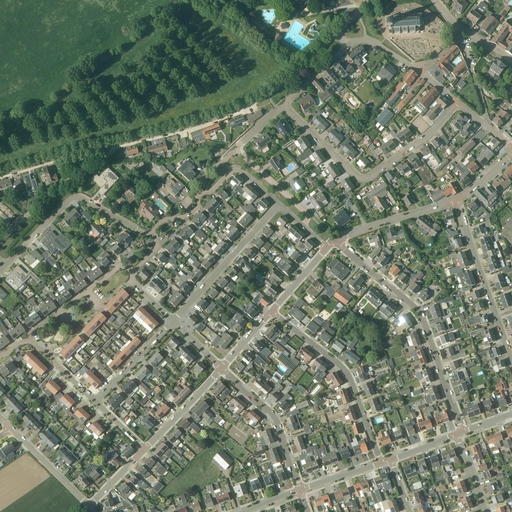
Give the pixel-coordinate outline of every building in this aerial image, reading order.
[(461,14),(464,10),(468,4),(464,2),(465,0),(464,0),(456,0),(451,7),(452,6),(458,11),(457,12),(461,14)] [(475,25),(485,11),(490,3),(484,0),(482,3),(475,13),(472,11),(467,18),(475,25)] [(502,17),(503,18),(510,9),(508,7),(500,15),(502,17)] [(408,34),(408,33),(415,33),(415,34),(416,34),(416,33),(420,33),(419,30),(420,30),(420,29),(421,28),(422,28),(423,27),(423,26),(423,25),(423,24),(423,23),(423,22),(422,22),(422,21),(421,21),(420,21),(422,21),(422,19),(423,19),(423,17),(422,17),(421,15),(417,15),(417,14),(404,15),(404,17),(399,17),(399,16),(398,16),(398,17),(391,17),(391,16),(391,19),(390,19),(389,19),(388,19),(387,19),(387,20),(387,21),(387,22),(387,23),(386,23),(386,24),(386,28),(386,29),(390,29),(390,30),(391,30),(392,30),(392,35),(393,35),(393,34),(400,34),(400,33),(407,33),(407,34),(408,34)] [(489,35),(498,22),(490,16),(481,29),(489,35)] [(511,23),(508,20),(492,42),(505,51),(508,46),(505,44),(502,42),(509,32),(511,34),(511,23)] [(255,32),(257,29),(249,24),(247,27),(255,32)] [(277,34),(274,39),(265,34),(263,38),(286,52),(287,50),(280,45),(281,44),(278,43),(282,37),(277,34)] [(457,55),(460,51),(454,45),(434,64),(444,75),(446,77),(451,73),(452,71),(446,65),(457,55)] [(361,47),(349,57),(358,68),(360,66),(362,65),(363,63),(360,59),(366,53),(361,47)] [(499,77),(506,68),(493,59),(490,63),(493,66),(487,73),(493,77),(495,75),(499,77)] [(468,70),(468,69),(467,66),(464,60),(452,71),(451,73),(454,76),(455,77),(462,71),(465,73),(468,70)] [(349,65),(346,68),(342,63),(336,68),(345,79),(354,71),(349,65)] [(387,84),(393,77),(396,73),(390,68),(391,67),(387,64),(377,76),(387,84)] [(445,81),(442,77),(444,75),(434,64),(427,71),(436,81),(441,85),(445,81)] [(343,85),(332,74),(328,70),(324,74),(331,82),(324,88),(330,95),(343,85)] [(407,73),(383,103),(390,108),(399,96),(398,96),(404,88),(405,90),(408,86),(409,87),(418,76),(410,70),(407,74),(407,73)] [(453,87),(458,81),(454,78),(450,85),(453,87)] [(330,95),(324,88),(317,80),(312,84),(320,93),(317,95),(322,102),(330,95)] [(426,109),(439,94),(439,93),(433,88),(416,106),(423,111),(425,108),(426,109)] [(300,106),(305,113),(316,105),(309,95),(305,98),(306,99),(299,104),(301,106),(300,106)] [(443,110),(449,103),(442,97),(436,103),(437,104),(425,116),(430,121),(442,109),(443,110)] [(386,109),(375,121),(378,123),(377,123),(375,126),(376,127),(377,128),(378,128),(379,126),(380,125),(382,127),(394,115),(386,109)] [(498,129),(510,117),(501,110),(496,115),(497,116),(495,118),(496,119),(492,122),(498,129)] [(259,111),(252,116),(250,114),(246,117),(248,121),(251,124),(252,126),(255,123),(254,121),(263,115),(259,111)] [(317,128),(326,119),(321,115),(322,114),(319,111),(312,119),(314,121),(313,122),(316,125),(315,126),(317,128)] [(451,124),(459,131),(465,123),(468,120),(467,120),(468,120),(465,123),(463,121),(465,118),(463,116),(461,118),(458,115),(451,124)] [(245,122),(245,121),(243,116),(229,122),(231,128),(232,127),(245,122)] [(333,126),(334,125),(330,122),(329,123),(326,119),(317,128),(319,129),(320,129),(323,132),(325,130),(327,132),(333,126)] [(282,137),(292,131),(284,120),(283,120),(281,121),(281,122),(276,125),(281,132),(280,133),(282,137)] [(220,131),(220,129),(218,124),(201,130),(203,136),(205,140),(210,139),(209,135),(220,131)] [(472,134),(477,128),(473,124),(471,126),(468,124),(463,130),(460,133),(463,135),(466,132),(469,135),(470,133),(472,134)] [(340,133),(333,126),(327,132),(329,134),(327,136),(331,139),(330,140),(332,142),(338,135),(340,133)] [(413,132),(410,127),(409,126),(406,129),(405,128),(400,131),(407,140),(409,139),(408,138),(412,135),(411,133),(413,132)] [(511,142),(511,130),(509,128),(503,134),(511,142)] [(200,142),(205,140),(203,136),(201,130),(190,134),(193,141),(198,139),(200,142)] [(407,140),(400,131),(395,135),(393,132),(392,131),(390,132),(391,134),(390,134),(397,143),(399,141),(400,143),(404,140),(405,141),(407,140)] [(272,142),(269,138),(266,134),(261,137),(262,138),(255,143),(261,151),(268,146),(267,145),(272,142)] [(341,146),(348,140),(350,137),(347,134),(344,137),(342,139),(338,135),(332,142),(333,143),(334,143),(338,146),(339,144),(341,146)] [(394,145),(397,143),(390,134),(385,138),(388,142),(385,144),(390,152),(392,150),(392,149),(395,147),(394,145)] [(446,146),(449,143),(444,135),(440,138),(446,145),(445,145),(446,146)] [(304,137),(297,142),(300,147),(307,142),(304,137)] [(182,149),(189,146),(188,140),(185,141),(184,138),(180,139),(181,142),(180,143),(182,149)] [(494,155),(502,146),(494,138),(490,142),(493,145),(491,148),(489,146),(487,148),(494,155)] [(346,156),(352,149),(355,146),(348,139),(348,140),(341,146),(343,148),(342,150),(345,153),(344,154),(346,156)] [(440,142),(439,142),(437,139),(431,143),(434,147),(435,149),(439,146),(441,148),(445,145),(446,145),(442,140),(440,142)] [(472,148),(475,145),(471,140),(458,152),(463,157),(472,148)] [(303,152),(309,148),(311,147),(307,142),(300,147),(298,148),(297,149),(298,152),(300,156),(298,157),(300,159),(305,155),(303,152)] [(167,152),(167,149),(165,144),(148,148),(150,156),(151,156),(151,158),(157,157),(156,154),(163,153),(167,152)] [(388,153),(390,152),(385,144),(381,147),(381,146),(380,147),(374,151),(378,157),(383,153),(384,155),(388,152),(388,153)] [(487,148),(484,146),(479,152),(481,154),(476,160),(483,167),(494,155),(487,148)] [(139,154),(138,152),(137,147),(122,151),(124,159),(128,158),(128,156),(129,156),(129,158),(136,156),(135,154),(139,154)] [(436,156),(430,147),(427,149),(426,147),(420,151),(426,160),(432,156),(431,155),(432,155),(433,158),(438,164),(441,162),(436,156)] [(355,159),(358,156),(361,153),(358,149),(355,152),(352,149),(346,156),(348,157),(349,156),(352,160),(353,158),(355,159)] [(315,161),(322,156),(318,151),(313,154),(312,154),(313,155),(309,157),(312,162),(315,161)] [(425,164),(420,158),(418,160),(414,155),(408,160),(413,167),(416,165),(418,169),(425,164)] [(276,173),(283,168),(279,162),(281,160),(278,156),(268,162),(271,166),(276,173)] [(318,166),(321,164),(325,161),(322,156),(315,161),(318,166)] [(478,168),(475,165),(472,162),(474,160),(471,157),(467,161),(468,162),(465,166),(470,172),(472,174),(478,168)] [(373,162),(370,158),(369,158),(366,161),(363,158),(357,164),(363,170),(367,166),(368,167),(373,162)] [(446,159),(433,170),(436,173),(449,163),(446,159)] [(196,175),(192,171),(195,169),(188,162),(179,172),(189,182),(196,175)] [(410,171),(409,168),(406,164),(402,167),(401,164),(396,168),(401,176),(403,176),(404,175),(410,171)] [(329,175),(336,170),(333,165),(326,170),(329,175)] [(455,167),(454,167),(462,175),(459,179),(461,181),(459,182),(465,188),(471,182),(466,177),(468,175),(462,169),(457,165),(456,165),(455,167)] [(503,174),(505,175),(510,180),(511,178),(510,177),(511,175),(511,165),(511,166),(503,174)] [(53,176),(52,172),(50,167),(43,169),(46,177),(49,184),(54,182),(55,182),(58,181),(56,175),(53,176)] [(136,171),(140,175),(140,176),(144,171),(140,167),(136,171)] [(301,168),(295,172),(298,176),(305,171),(301,168)] [(107,177),(111,172),(107,169),(99,177),(98,177),(99,178),(97,180),(95,182),(102,188),(101,188),(103,190),(101,192),(101,191),(100,193),(103,196),(114,184),(107,177)] [(333,180),(336,178),(340,175),(336,170),(329,175),(333,180)] [(400,178),(397,173),(394,175),(391,171),(385,176),(390,182),(393,179),(395,182),(400,178)] [(29,175),(23,177),(26,185),(29,184),(32,192),(38,190),(35,179),(31,180),(29,175)] [(511,183),(510,181),(510,180),(505,175),(501,179),(499,177),(496,180),(497,181),(495,183),(494,182),(495,183),(492,186),(500,194),(511,183)] [(239,186),(240,185),(243,181),(237,176),(232,181),(236,184),(232,189),(236,193),(237,192),(241,188),(239,186)] [(298,192),(306,187),(301,179),(297,181),(295,178),(289,182),(293,187),(294,187),(298,192)] [(179,193),(172,186),(175,184),(170,179),(164,186),(162,184),(162,185),(159,182),(155,186),(158,189),(156,191),(159,193),(161,191),(167,197),(170,193),(174,197),(179,193)] [(344,189),(351,184),(347,179),(340,184),(344,189)] [(13,189),(12,185),(10,180),(0,183),(0,190),(7,188),(8,190),(13,189)] [(178,181),(179,181),(175,185),(176,184),(181,190),(184,187),(184,186),(178,181)] [(381,199),(387,195),(391,192),(385,182),(366,195),(365,196),(366,198),(363,200),(367,206),(371,203),(375,210),(378,209),(380,213),(388,209),(381,199)] [(458,193),(456,188),(453,183),(447,186),(447,187),(442,190),(445,196),(446,197),(452,193),(453,196),(458,193)] [(346,202),(347,201),(346,199),(348,197),(346,195),(354,189),(351,184),(344,189),(345,191),(343,193),(344,195),(341,197),(341,198),(344,203),(346,202)] [(248,196),(253,190),(247,185),(243,189),(241,188),(237,192),(241,196),(244,192),(248,196)] [(107,193),(109,196),(115,190),(113,187),(107,193)] [(498,198),(492,191),(488,187),(485,190),(490,196),(487,198),(479,189),(474,194),(488,208),(490,210),(497,203),(495,201),(498,198)] [(128,206),(137,198),(129,190),(127,192),(123,188),(118,194),(121,197),(117,201),(120,203),(123,200),(122,198),(125,194),(130,198),(125,203),(128,206)] [(228,197),(225,194),(222,190),(222,191),(218,195),(217,195),(224,201),(228,197)] [(249,202),(251,204),(259,195),(253,190),(248,196),(251,199),(249,202)] [(433,203),(445,196),(442,190),(440,191),(436,194),(435,192),(432,193),(432,192),(430,193),(429,192),(427,193),(430,198),(430,197),(433,203)] [(413,204),(412,200),(414,199),(410,192),(405,195),(407,197),(403,200),(407,207),(413,204)] [(15,195),(21,203),(24,201),(18,193),(15,195)] [(310,200),(317,212),(324,207),(324,206),(328,203),(326,200),(321,193),(317,196),(317,195),(310,200)] [(389,199),(393,205),(398,202),(394,196),(389,199)] [(354,204),(351,198),(347,201),(346,202),(349,207),(354,204)] [(222,208),(225,211),(227,209),(223,205),(221,203),(219,205),(217,203),(213,199),(211,201),(212,201),(209,204),(215,210),(218,213),(222,208)] [(259,209),(261,207),(264,210),(269,205),(263,199),(256,207),(259,209)] [(159,213),(155,210),(145,200),(140,206),(143,209),(140,213),(145,218),(146,216),(151,221),(159,213)] [(227,209),(231,212),(233,210),(225,203),(223,205),(227,209)] [(480,205),(478,208),(473,203),(467,208),(472,213),(471,214),(474,217),(475,216),(477,217),(484,210),(480,205)] [(205,213),(214,222),(216,220),(212,216),(213,215),(212,214),(215,210),(209,204),(206,207),(204,209),(206,211),(205,213)] [(248,212),(248,211),(245,209),(240,204),(238,206),(247,213),(248,212)] [(69,228),(80,216),(73,209),(74,210),(68,216),(67,216),(63,221),(65,223),(69,228)] [(342,226),(345,224),(350,220),(343,210),(338,213),(338,214),(332,218),(337,224),(336,224),(337,225),(339,229),(342,227),(342,226)] [(454,219),(452,212),(444,214),(447,222),(450,221),(452,224),(455,223),(454,219)] [(205,213),(202,215),(200,213),(198,215),(199,215),(196,218),(202,224),(205,221),(206,222),(208,221),(212,225),(214,223),(215,224),(216,224),(214,222),(205,213)] [(248,224),(253,219),(246,213),(242,218),(248,224)] [(283,227),(286,224),(288,222),(282,216),(278,222),(281,225),(278,228),(280,230),(278,233),(280,235),(285,229),(283,227)] [(432,227),(424,220),(420,217),(416,223),(434,238),(441,229),(434,224),(432,227)] [(198,229),(202,224),(196,218),(193,221),(193,220),(191,222),(198,229)] [(244,229),(248,224),(242,218),(238,223),(244,229)] [(511,246),(507,248),(511,263),(511,218),(503,228),(504,229),(499,235),(501,236),(501,235),(511,244),(511,245),(511,246)] [(237,226),(236,225),(231,221),(229,224),(232,226),(227,230),(230,232),(236,238),(240,233),(235,229),(237,226)] [(489,221),(481,224),(483,229),(491,226),(489,221)] [(97,226),(95,224),(94,223),(88,229),(97,238),(99,236),(101,238),(106,233),(104,231),(103,230),(98,225),(97,226)] [(189,237),(193,233),(191,231),(191,230),(187,226),(185,228),(185,229),(183,231),(189,237)] [(293,237),(298,231),(293,226),(288,231),(285,229),(280,235),(283,237),(285,235),(287,236),(290,233),(293,237)] [(478,236),(485,234),(482,226),(475,229),(478,236)] [(273,233),(272,231),(268,228),(263,234),(268,239),(271,236),(276,240),(278,238),(280,235),(278,233),(275,230),(273,233)] [(404,237),(404,236),(403,231),(395,234),(395,233),(394,233),(392,229),(389,230),(386,231),(387,231),(386,231),(389,242),(404,237)] [(197,232),(205,240),(207,237),(199,230),(197,232)] [(57,237),(55,235),(52,231),(46,237),(60,251),(61,252),(67,247),(71,244),(67,240),(63,243),(60,240),(61,239),(58,236),(57,237)] [(181,244),(188,250),(190,248),(184,242),(189,237),(183,231),(180,234),(178,236),(183,241),(181,244)] [(300,241),(301,240),(304,236),(298,231),(293,237),(297,240),(294,242),(297,244),(295,247),(297,249),(302,243),(300,241)] [(127,234),(126,234),(124,232),(116,240),(117,241),(116,243),(117,244),(119,243),(121,245),(125,242),(127,244),(129,244),(130,243),(131,243),(132,242),(132,240),(132,239),(127,234)] [(195,235),(202,242),(205,240),(197,232),(194,234),(195,235)] [(231,243),(236,238),(230,232),(228,235),(225,237),(231,243)] [(282,239),(283,237),(280,235),(278,238),(280,240),(286,245),(287,243),(282,239)] [(382,249),(379,240),(377,235),(372,237),(371,236),(368,238),(368,240),(370,244),(375,243),(376,248),(368,257),(372,260),(375,256),(377,257),(381,252),(380,251),(382,249)] [(59,251),(60,251),(46,237),(40,243),(44,246),(46,245),(48,248),(47,249),(54,257),(60,251),(59,251)] [(455,250),(462,247),(461,242),(462,242),(461,238),(459,239),(460,240),(456,241),(455,237),(448,239),(449,242),(450,245),(451,247),(454,246),(455,250)] [(482,248),(493,244),(491,237),(479,241),(482,248)] [(264,244),(262,242),(258,239),(253,245),(259,250),(262,247),(266,251),(268,248),(269,249),(271,246),(266,242),(264,244)] [(186,252),(186,251),(188,250),(181,244),(180,246),(174,240),(172,242),(170,245),(176,251),(179,248),(181,250),(182,249),(186,252)] [(310,251),(315,246),(309,240),(304,245),(302,243),(297,249),(302,253),(306,248),(310,251)] [(228,247),(224,243),(224,244),(222,242),(218,246),(223,252),(228,247)] [(498,248),(495,250),(493,244),(482,248),(484,254),(486,253),(487,256),(496,253),(500,252),(498,248)] [(121,251),(118,247),(116,245),(113,248),(111,246),(105,251),(111,257),(114,254),(116,256),(119,254),(121,252),(121,251)] [(174,253),(176,251),(170,245),(167,248),(167,247),(165,249),(172,257),(170,259),(175,263),(177,261),(174,258),(176,255),(174,253)] [(223,252),(218,246),(213,251),(219,256),(223,252)] [(390,252),(389,251),(386,248),(381,254),(383,256),(377,262),(380,265),(382,267),(382,266),(383,267),(391,258),(388,255),(390,252)] [(255,255),(252,253),(249,249),(244,254),(249,259),(247,261),(250,263),(251,261),(255,255)] [(44,259),(43,259),(41,256),(35,250),(30,255),(29,254),(25,259),(34,268),(40,263),(44,259)] [(108,261),(111,257),(105,251),(100,257),(102,259),(99,262),(105,268),(108,265),(110,263),(109,263),(110,263),(108,261)] [(303,259),(298,254),(295,251),(290,257),(298,264),(303,259)] [(164,266),(166,263),(165,262),(167,260),(161,253),(160,254),(161,254),(157,258),(156,258),(159,261),(157,263),(160,266),(162,264),(164,266)] [(270,263),(273,260),(266,253),(263,256),(270,263)] [(455,253),(450,255),(451,259),(452,261),(453,261),(454,264),(458,263),(466,260),(464,253),(456,255),(455,253)] [(498,259),(496,253),(487,256),(489,259),(486,260),(488,266),(500,262),(503,261),(502,257),(498,259)] [(215,261),(210,255),(205,260),(211,265),(215,261)] [(200,264),(196,261),(197,260),(192,256),(190,258),(189,259),(194,263),(198,267),(200,264)] [(55,264),(49,258),(46,261),(52,267),(55,264)] [(245,263),(244,262),(240,258),(235,264),(241,269),(244,266),(250,271),(254,267),(247,261),(245,263)] [(337,264),(339,262),(335,258),(327,268),(331,271),(333,269),(340,274),(336,278),(340,281),(349,271),(345,267),(343,269),(337,264)] [(178,267),(175,263),(170,259),(168,261),(169,262),(173,266),(175,268),(176,269),(178,267)] [(207,270),(211,265),(205,260),(201,265),(207,270)] [(291,268),(294,265),(288,260),(282,266),(278,263),(276,265),(279,267),(278,268),(288,276),(290,273),(291,273),(293,272),(292,270),(293,269),(291,268)] [(462,269),(469,267),(466,260),(458,263),(460,267),(446,272),(448,277),(452,276),(452,275),(454,275),(457,274),(463,272),(462,269)] [(394,277),(400,271),(397,268),(400,264),(397,261),(390,269),(392,270),(390,273),(394,277)] [(502,268),(500,262),(488,266),(491,272),(498,270),(499,273),(503,272),(509,269),(508,266),(502,268)] [(149,270),(151,272),(155,268),(151,264),(144,271),(139,276),(145,281),(149,277),(150,276),(146,273),(149,270)] [(24,283),(30,278),(26,274),(18,266),(12,272),(15,275),(18,272),(21,275),(19,278),(24,283)] [(103,274),(100,270),(98,268),(92,272),(98,279),(101,277),(100,276),(103,274)] [(236,272),(235,272),(232,268),(226,274),(232,279),(235,276),(238,278),(238,277),(239,279),(236,283),(235,282),(233,284),(236,286),(245,277),(238,270),(236,272)] [(98,279),(92,272),(91,270),(85,274),(83,271),(81,269),(79,270),(86,280),(88,278),(91,282),(94,281),(94,282),(98,279)] [(203,274),(199,271),(197,269),(193,274),(198,279),(203,274)] [(284,279),(280,276),(272,269),(268,274),(279,284),(284,279)] [(26,274),(30,278),(31,276),(38,284),(41,281),(30,270),(26,274)] [(84,281),(86,280),(79,270),(77,272),(78,274),(75,277),(79,282),(77,284),(81,290),(82,291),(85,288),(84,288),(87,286),(84,281)] [(180,279),(184,283),(188,287),(190,285),(186,281),(181,277),(175,270),(173,272),(180,279)] [(19,278),(15,275),(12,272),(7,277),(10,281),(12,279),(14,282),(13,284),(18,289),(24,283),(19,278)] [(190,272),(186,277),(188,278),(194,284),(198,279),(193,274),(190,272)] [(414,294),(422,286),(417,282),(418,280),(419,281),(423,276),(419,272),(416,276),(411,281),(409,284),(412,287),(409,290),(414,294)] [(473,279),(470,272),(464,274),(463,272),(457,274),(454,275),(455,276),(456,279),(459,278),(461,283),(473,279)] [(403,284),(408,278),(403,274),(398,280),(403,284)] [(495,285),(505,281),(503,275),(501,276),(493,279),(495,285)] [(359,286),(364,281),(358,276),(354,282),(352,280),(348,284),(356,291),(360,287),(359,286)] [(274,296),(278,292),(275,289),(278,286),(275,283),(276,283),(272,279),(272,280),(269,277),(268,279),(267,279),(264,283),(268,286),(263,292),(262,293),(266,295),(266,294),(269,297),(271,294),(274,296)] [(228,283),(226,282),(223,278),(217,284),(223,289),(225,286),(231,291),(234,288),(236,286),(230,281),(228,283)] [(154,290),(162,281),(159,279),(157,282),(155,279),(149,285),(154,290)] [(468,288),(475,285),(473,279),(461,283),(462,288),(462,289),(462,290),(462,291),(463,293),(464,292),(469,291),(468,288)] [(76,294),(78,292),(81,290),(77,284),(74,286),(70,280),(65,284),(69,289),(71,288),(76,294)] [(154,290),(159,294),(164,288),(162,286),(164,284),(162,281),(154,290)] [(335,292),(331,288),(325,283),(322,286),(316,281),(315,281),(311,286),(312,287),(306,293),(310,297),(308,299),(312,301),(313,300),(313,301),(323,289),(327,292),(325,295),(330,299),(335,292)] [(506,285),(509,284),(507,281),(506,281),(505,281),(495,285),(497,291),(507,287),(506,285)] [(335,292),(336,291),(338,289),(340,287),(335,282),(331,288),(335,292)] [(188,287),(184,283),(180,288),(186,293),(190,288),(188,287)] [(61,295),(66,301),(69,299),(72,297),(67,291),(69,289),(65,284),(63,286),(57,290),(58,291),(61,295)] [(180,291),(173,285),(172,285),(171,287),(176,291),(172,296),(180,303),(184,298),(178,293),(180,291)] [(218,293),(217,292),(213,289),(208,295),(213,300),(214,301),(217,298),(216,297),(217,296),(220,299),(222,297),(224,299),(226,297),(221,291),(218,293)] [(383,297),(376,292),(372,289),(365,297),(371,302),(370,303),(375,307),(374,308),(376,310),(384,300),(382,298),(383,297)] [(425,301),(426,300),(428,297),(426,295),(429,292),(426,289),(418,298),(423,302),(425,300),(425,301)] [(125,300),(126,299),(129,296),(123,290),(118,294),(125,300)] [(25,300),(17,291),(15,293),(23,302),(25,300)] [(350,300),(338,291),(337,292),(333,297),(346,305),(350,300)] [(477,291),(473,293),(471,294),(469,291),(464,292),(465,294),(465,295),(466,296),(465,296),(466,298),(467,299),(469,303),(480,298),(477,291)] [(265,307),(270,302),(264,297),(259,293),(252,301),(258,306),(260,303),(265,307)] [(511,299),(511,296),(511,293),(508,295),(508,294),(500,297),(502,303),(511,299)] [(120,305),(125,300),(118,294),(114,299),(120,305)] [(66,301),(61,295),(56,299),(60,305),(66,301)] [(175,308),(180,303),(172,296),(167,301),(175,308)] [(434,306),(430,308),(432,314),(443,310),(441,305),(454,301),(452,297),(435,303),(436,306),(434,306)] [(305,303),(300,299),(299,298),(293,306),(294,307),(293,308),(292,309),(287,314),(291,317),(292,316),(299,322),(305,316),(298,310),(305,303)] [(116,310),(120,305),(114,299),(109,303),(116,310)] [(511,306),(511,299),(502,303),(504,309),(511,307),(511,306)] [(208,305),(207,303),(203,300),(198,306),(203,311),(206,308),(208,311),(212,307),(214,308),(216,306),(211,301),(208,305)] [(57,308),(54,304),(52,302),(46,306),(51,313),(56,309),(57,308)] [(390,304),(389,305),(386,302),(382,307),(391,315),(396,309),(390,304)] [(38,307),(37,307),(42,313),(45,317),(47,315),(51,313),(46,306),(43,303),(38,307)] [(111,314),(116,310),(109,303),(105,308),(111,314)] [(257,313),(255,312),(258,309),(250,303),(243,311),(252,319),(253,318),(255,316),(254,316),(257,313)] [(477,312),(484,309),(481,303),(471,307),(472,310),(476,308),(477,312)] [(139,318),(146,312),(141,308),(135,314),(139,318)] [(434,320),(445,317),(443,310),(432,314),(434,320)] [(144,322),(150,316),(146,312),(139,318),(144,322)] [(38,316),(36,313),(30,318),(35,324),(38,322),(41,320),(38,316)] [(107,319),(104,316),(100,313),(96,318),(102,324),(107,319)] [(194,318),(197,315),(195,313),(192,316),(187,321),(192,326),(197,321),(194,318)] [(246,322),(247,320),(238,313),(232,320),(242,328),(246,323),(246,322)] [(402,325),(408,321),(404,315),(398,319),(399,320),(398,321),(395,319),(390,325),(393,328),(401,322),(402,325)] [(148,326),(154,320),(150,316),(144,322),(148,326)] [(486,316),(480,319),(479,316),(465,321),(466,326),(468,325),(469,326),(470,326),(471,327),(473,326),(473,325),(481,322),(482,326),(489,323),(486,316)] [(29,329),(35,324),(30,318),(24,322),(26,325),(29,329)] [(98,329),(102,324),(96,318),(91,322),(98,329)] [(242,328),(232,320),(230,318),(226,323),(237,333),(242,328)] [(442,324),(441,324),(436,326),(439,333),(449,330),(447,322),(446,319),(442,321),(442,324)] [(148,326),(149,327),(153,331),(159,325),(154,320),(148,326)] [(322,329),(326,324),(323,321),(321,324),(318,323),(316,326),(311,322),(306,328),(310,331),(310,330),(315,333),(314,334),(319,329),(319,328),(319,327),(322,329)] [(405,328),(405,329),(407,330),(412,326),(408,321),(402,325),(395,330),(397,333),(398,336),(403,334),(402,331),(401,330),(405,328)] [(93,333),(98,329),(91,322),(87,327),(93,333)] [(326,324),(322,329),(326,331),(329,326),(330,324),(328,322),(327,324),(326,324)] [(25,332),(22,328),(20,325),(14,329),(19,336),(25,332)] [(278,329),(273,325),(268,330),(277,337),(281,332),(278,329)] [(93,333),(87,327),(82,331),(89,338),(89,337),(92,340),(96,336),(93,333)] [(493,336),(491,330),(484,332),(483,328),(469,333),(471,337),(481,334),(483,339),(493,336)] [(19,336),(14,329),(9,334),(14,340),(16,339),(19,336)] [(272,343),(277,337),(268,330),(264,335),(272,343)] [(232,339),(224,333),(224,332),(221,335),(223,336),(221,339),(228,345),(232,339)] [(327,344),(332,338),(323,332),(319,338),(320,337),(324,341),(323,341),(327,344)] [(411,341),(418,339),(416,332),(409,335),(411,341)] [(443,345),(450,343),(448,338),(453,337),(452,333),(440,338),(443,345)] [(221,339),(219,338),(217,341),(215,340),(218,337),(215,334),(208,342),(211,345),(213,342),(224,350),(228,345),(221,339)] [(286,344),(289,340),(285,335),(280,340),(286,344)] [(84,343),(81,340),(78,336),(73,341),(80,347),(84,343)] [(489,344),(495,342),(493,336),(483,339),(484,343),(485,347),(482,348),(483,350),(491,348),(489,344)] [(10,343),(5,337),(0,340),(0,342),(4,348),(10,343)] [(141,343),(137,339),(136,338),(131,343),(136,347),(141,343)] [(339,338),(336,342),(332,348),(335,350),(336,350),(340,353),(339,354),(340,354),(344,348),(344,347),(345,346),(346,344),(339,338)] [(383,347),(394,344),(392,338),(382,342),(383,347)] [(177,351),(175,349),(180,344),(174,339),(166,347),(172,351),(169,354),(172,357),(177,351)] [(414,348),(421,345),(418,339),(411,341),(414,348)] [(355,366),(360,360),(352,354),(355,350),(353,348),(357,342),(355,340),(352,344),(352,343),(348,348),(351,350),(350,352),(349,351),(344,357),(345,358),(345,357),(349,360),(349,361),(352,364),(353,363),(355,365),(355,366)] [(75,352),(80,347),(73,341),(69,345),(75,352)] [(264,347),(258,341),(254,346),(257,349),(256,350),(257,350),(256,350),(266,358),(271,353),(264,347)] [(132,352),(136,347),(131,343),(127,347),(132,352)] [(277,349),(278,349),(282,353),(285,350),(275,343),(273,346),(277,349)] [(71,356),(75,352),(69,345),(64,350),(71,356)] [(132,352),(127,347),(127,348),(125,346),(120,350),(127,357),(132,352)] [(453,353),(460,350),(458,346),(445,351),(447,358),(454,356),(453,353)] [(185,359),(190,354),(184,348),(179,353),(177,351),(172,357),(175,359),(177,357),(179,358),(181,356),(184,359),(185,359)] [(304,358),(308,352),(303,348),(299,353),(299,354),(296,357),(298,359),(301,355),(304,358)] [(488,352),(489,356),(491,359),(501,356),(498,349),(491,351),(490,351),(488,352)] [(66,361),(71,356),(64,350),(60,355),(66,361)] [(122,362),(127,357),(120,350),(122,352),(117,357),(122,362)] [(422,350),(418,352),(416,352),(416,350),(404,354),(402,355),(402,357),(405,356),(407,358),(408,359),(417,355),(419,359),(425,357),(422,350)] [(28,363),(34,357),(29,352),(23,359),(28,363)] [(309,362),(314,356),(308,352),(304,358),(307,360),(304,363),(306,365),(309,361),(309,362)] [(152,358),(160,366),(165,361),(157,353),(152,358)] [(244,358),(249,363),(248,364),(249,365),(250,365),(251,365),(252,364),(252,363),(253,362),(252,361),(258,366),(258,365),(261,367),(263,365),(266,368),(270,364),(258,353),(255,358),(251,355),(251,356),(248,353),(244,358)] [(282,353),(281,355),(280,355),(277,359),(285,367),(289,362),(291,360),(282,353)] [(185,364),(188,367),(195,359),(190,354),(185,359),(188,362),(185,364)] [(32,368),(38,361),(34,357),(28,363),(32,368)] [(118,367),(122,362),(117,357),(113,362),(118,367)] [(421,366),(427,364),(425,357),(419,359),(420,364),(413,366),(415,371),(422,369),(421,366)] [(148,363),(154,368),(156,366),(160,370),(163,368),(160,366),(152,358),(148,363)] [(318,369),(323,363),(317,359),(310,368),(313,370),(315,367),(318,369)] [(502,361),(496,363),(495,360),(489,362),(491,368),(497,366),(498,370),(505,368),(502,361)] [(37,372),(43,366),(38,361),(32,368),(37,372)] [(463,367),(463,369),(472,366),(471,363),(466,365),(466,363),(458,365),(457,361),(450,364),(452,371),(457,369),(463,367)] [(18,377),(19,379),(22,376),(24,374),(23,373),(20,371),(16,364),(14,366),(11,362),(5,367),(10,373),(12,376),(16,372),(17,373),(18,372),(20,375),(18,377)] [(113,372),(118,367),(113,362),(108,367),(113,372)] [(197,377),(205,368),(200,363),(194,368),(195,369),(192,371),(197,377)] [(244,363),(242,365),(239,363),(235,368),(240,373),(243,370),(246,373),(251,368),(244,363)] [(318,375),(321,377),(322,376),(328,367),(323,363),(318,369),(321,371),(318,375)] [(41,377),(44,374),(48,370),(43,366),(37,372),(41,377)] [(365,374),(365,373),(364,370),(368,369),(367,366),(356,370),(359,376),(365,374)] [(454,375),(456,382),(463,380),(462,376),(469,374),(468,370),(470,370),(470,371),(471,370),(471,369),(474,369),(473,366),(472,366),(463,369),(459,371),(460,373),(454,375)] [(10,373),(5,367),(0,370),(0,371),(4,378),(10,373)] [(145,377),(150,373),(144,367),(139,372),(145,377)] [(431,376),(429,369),(423,372),(422,369),(415,371),(418,380),(424,378),(431,376)] [(87,381),(93,375),(89,370),(83,377),(87,381)] [(144,381),(146,379),(145,377),(139,372),(135,376),(141,382),(143,380),(144,381)] [(361,382),(368,380),(372,378),(371,375),(370,376),(369,372),(365,373),(365,374),(359,376),(361,382)] [(331,379),(333,382),(339,379),(335,373),(325,379),(327,382),(331,379)] [(91,385),(97,379),(93,375),(87,381),(91,385)] [(258,375),(255,379),(252,383),(254,384),(260,390),(265,384),(259,379),(261,377),(258,375)] [(423,386),(434,382),(431,376),(424,378),(425,382),(422,383),(423,386)] [(102,383),(98,380),(97,379),(91,385),(96,389),(102,383)] [(333,390),(338,387),(342,384),(339,379),(333,382),(335,385),(331,388),(333,390)] [(50,391),(56,385),(51,380),(45,387),(50,391)] [(460,394),(468,391),(466,386),(470,385),(469,380),(464,382),(464,384),(457,386),(460,394)] [(134,393),(138,388),(137,387),(134,384),(131,381),(126,385),(134,393)] [(364,392),(372,389),(371,386),(374,384),(374,382),(362,386),(364,392)] [(226,397),(230,401),(232,398),(228,395),(230,392),(225,387),(220,383),(216,388),(226,397)] [(266,395),(268,393),(271,389),(265,384),(260,390),(266,395)] [(503,391),(501,385),(501,384),(494,386),(498,395),(496,396),(500,407),(506,405),(505,400),(501,391),(503,390),(503,391)] [(54,396),(58,392),(61,389),(56,385),(50,391),(47,395),(46,395),(49,398),(52,394),(54,396)] [(130,398),(134,393),(126,385),(121,390),(130,398)] [(275,403),(280,398),(277,396),(283,388),(279,385),(278,387),(275,390),(270,395),(272,397),(270,399),(275,403)] [(138,388),(145,395),(147,393),(144,390),(145,390),(140,386),(138,388)] [(158,395),(162,391),(157,386),(153,390),(158,395)] [(18,387),(16,390),(22,395),(24,392),(18,387)] [(172,391),(167,387),(164,390),(169,395),(172,391)] [(430,397),(438,394),(435,387),(424,391),(425,394),(429,393),(430,397)] [(191,391),(188,388),(187,388),(181,394),(176,388),(173,391),(182,401),(191,391)] [(226,397),(216,388),(211,393),(216,398),(217,397),(223,401),(225,398),(226,397)] [(401,396),(410,393),(408,388),(399,391),(401,396)] [(367,398),(378,394),(377,391),(373,393),(372,389),(364,392),(367,398)] [(339,396),(341,399),(348,397),(345,390),(334,394),(335,397),(339,396)] [(177,406),(182,401),(173,391),(173,392),(171,395),(175,400),(173,402),(177,406)] [(64,405),(71,399),(66,394),(59,402),(56,399),(54,402),(56,404),(57,403),(59,405),(54,410),(57,413),(64,405)] [(125,402),(121,398),(117,394),(113,399),(119,405),(121,407),(125,402)] [(284,412),(292,403),(289,400),(291,397),(287,394),(279,402),(282,405),(279,407),(284,412)] [(427,405),(440,400),(438,394),(430,397),(431,400),(425,402),(427,405)] [(13,395),(10,397),(8,395),(3,400),(5,402),(9,406),(6,410),(8,412),(19,401),(13,395)] [(236,407),(241,402),(236,397),(228,406),(231,408),(233,405),(236,407)] [(339,407),(345,405),(350,403),(348,397),(341,399),(337,400),(337,401),(336,401),(337,406),(339,406),(339,407)] [(381,397),(368,402),(370,408),(378,405),(383,403),(381,397)] [(494,404),(492,397),(486,400),(486,402),(483,403),(486,413),(489,412),(489,411),(493,410),(491,405),(494,404)] [(72,407),(75,403),(71,399),(64,405),(69,410),(72,407)] [(114,409),(119,405),(113,399),(108,404),(114,409)] [(18,415),(25,407),(19,401),(8,412),(10,414),(13,410),(18,415)] [(203,401),(197,407),(211,420),(213,421),(214,422),(214,421),(217,425),(222,419),(218,415),(215,419),(212,417),(213,416),(207,410),(209,407),(203,401)] [(307,401),(296,405),(298,410),(309,406),(307,401)] [(165,414),(169,409),(161,402),(159,404),(162,407),(160,409),(165,414)] [(241,411),(241,412),(246,406),(241,402),(236,407),(235,408),(238,411),(236,413),(238,415),(241,411)] [(471,407),(475,417),(478,415),(480,414),(478,409),(482,408),(479,402),(474,404),(475,406),(471,407)] [(475,417),(471,407),(470,403),(467,404),(467,406),(465,407),(469,418),(471,417),(472,418),(475,417)] [(373,414),(382,411),(383,413),(391,410),(390,407),(384,410),(383,407),(379,409),(378,405),(370,408),(373,414)] [(165,414),(160,409),(155,406),(153,409),(151,411),(149,409),(148,411),(146,409),(145,410),(153,417),(155,415),(160,419),(165,414)] [(208,420),(210,422),(211,420),(197,407),(192,412),(193,413),(190,416),(194,420),(193,420),(197,424),(200,420),(199,418),(201,416),(207,422),(208,420)] [(348,416),(354,413),(351,407),(341,410),(342,413),(346,411),(348,416)] [(81,408),(74,415),(79,419),(85,413),(81,408)] [(139,415),(133,410),(130,414),(135,419),(139,415)] [(289,426),(299,422),(296,414),(299,413),(298,410),(291,413),(293,417),(286,419),(289,426)] [(251,421),(256,415),(251,411),(248,414),(245,411),(241,416),(246,421),(249,419),(251,421)] [(443,424),(449,422),(445,411),(442,412),(443,415),(440,416),(443,424)] [(25,429),(38,416),(35,413),(31,418),(28,414),(22,420),(27,423),(23,427),(25,429)] [(83,423),(84,424),(90,417),(85,413),(79,419),(77,421),(82,426),(80,428),(81,428),(79,430),(81,431),(82,430),(85,427),(83,425),(83,423)] [(346,424),(356,420),(354,413),(348,416),(349,420),(346,421),(345,421),(346,424)] [(443,424),(440,416),(439,413),(433,415),(437,426),(443,424)] [(253,427),(257,423),(261,419),(256,415),(251,421),(254,423),(251,425),(253,427)] [(35,432),(38,428),(42,424),(39,421),(41,419),(38,416),(25,429),(27,431),(31,428),(35,432)] [(153,420),(149,417),(148,416),(146,418),(149,420),(146,424),(151,428),(155,424),(152,421),(153,420)] [(415,425),(413,419),(412,417),(410,418),(411,420),(409,420),(411,425),(406,427),(403,418),(401,419),(405,430),(406,429),(409,436),(415,434),(412,426),(415,425)] [(432,428),(428,417),(427,417),(425,418),(426,421),(424,422),(426,430),(432,428)] [(192,422),(190,424),(185,420),(180,426),(187,433),(191,429),(197,434),(200,430),(192,422)] [(426,430),(424,422),(421,423),(420,420),(417,421),(420,432),(426,430)] [(93,433),(100,426),(95,422),(89,428),(88,428),(87,429),(85,427),(82,430),(85,432),(86,431),(91,435),(91,434),(91,435),(93,433)] [(291,433),(301,429),(300,426),(297,427),(296,424),(299,423),(299,422),(289,426),(291,433)] [(355,436),(361,434),(358,424),(352,426),(355,436)] [(101,435),(101,434),(105,431),(100,426),(93,433),(98,438),(101,435)] [(254,431),(256,434),(258,432),(260,438),(263,437),(264,440),(271,437),(269,430),(262,433),(261,430),(259,427),(254,431)] [(399,427),(397,428),(398,431),(393,433),(396,441),(402,439),(401,435),(402,434),(399,427)] [(182,439),(185,437),(176,429),(172,434),(179,441),(180,441),(178,438),(179,436),(182,439)] [(42,446),(51,438),(45,431),(40,437),(44,441),(40,444),(42,446)] [(391,443),(388,436),(385,438),(383,432),(378,433),(380,440),(382,446),(391,443)] [(499,442),(503,440),(500,433),(493,436),(498,449),(501,447),(499,442)] [(179,441),(172,434),(167,439),(175,447),(180,443),(179,441)] [(296,446),(303,443),(302,440),(306,439),(305,435),(293,439),(296,446)] [(498,451),(498,449),(493,436),(486,439),(488,445),(493,444),(494,446),(493,446),(494,448),(491,449),(492,453),(498,451)] [(271,437),(264,440),(266,446),(273,443),(271,437)] [(52,449),(57,444),(51,438),(42,446),(44,448),(48,445),(52,449)] [(362,454),(359,446),(356,439),(352,440),(353,442),(353,443),(352,444),(351,444),(355,456),(362,454)] [(359,446),(362,454),(368,451),(365,443),(364,440),(360,441),(362,445),(359,446)] [(16,450),(11,443),(0,450),(0,454),(6,463),(13,458),(11,454),(13,454),(12,452),(16,450)] [(167,456),(171,451),(171,450),(163,443),(158,448),(167,456)] [(306,454),(315,450),(318,449),(317,446),(315,447),(315,446),(310,448),(309,445),(304,446),(303,443),(296,446),(298,452),(304,450),(306,453),(306,454)] [(487,450),(486,448),(484,443),(480,444),(478,445),(471,448),(474,455),(487,450)] [(64,445),(62,446),(61,445),(59,447),(60,448),(60,449),(61,450),(57,454),(61,458),(57,461),(60,464),(68,455),(65,452),(68,450),(64,445)] [(127,459),(134,451),(129,446),(126,448),(124,446),(121,450),(123,452),(121,453),(127,459)] [(331,465),(327,454),(325,447),(318,449),(315,450),(317,456),(318,458),(321,457),(320,454),(323,452),(325,458),(321,459),(324,467),(331,465)] [(351,457),(349,453),(347,447),(344,449),(343,450),(343,449),(342,448),(341,448),(340,448),(338,449),(338,450),(337,451),(338,454),(340,453),(343,460),(351,457)] [(154,454),(162,461),(164,459),(166,460),(168,458),(168,457),(167,456),(158,448),(154,454)] [(121,464),(116,459),(118,456),(111,449),(108,453),(109,454),(107,456),(107,459),(116,469),(121,464)] [(271,458),(278,456),(275,449),(269,451),(266,452),(264,453),(265,454),(267,460),(271,458)] [(233,462),(221,450),(213,459),(225,471),(233,462)] [(306,454),(305,454),(312,472),(319,469),(316,461),(315,462),(316,462),(312,463),(310,458),(314,456),(314,458),(317,456),(315,450),(306,454)] [(456,457),(453,450),(447,452),(449,460),(453,458),(455,463),(458,462),(458,461),(459,461),(458,458),(457,458),(456,457)] [(476,462),(483,460),(481,455),(483,454),(484,455),(488,454),(487,450),(474,455),(476,462)] [(74,463),(78,459),(71,452),(68,455),(60,464),(61,466),(65,462),(69,466),(73,462),(74,463)] [(441,462),(443,467),(447,466),(447,464),(451,463),(449,460),(447,452),(441,455),(443,462),(441,462)] [(338,462),(335,454),(331,455),(330,453),(327,454),(331,465),(338,462)] [(309,473),(312,472),(305,454),(299,456),(300,461),(304,460),(306,465),(302,466),(305,474),(306,474),(306,475),(309,474),(309,473)] [(278,456),(271,458),(273,462),(266,465),(268,470),(270,469),(273,468),(272,466),(280,463),(278,456)] [(440,466),(438,461),(436,456),(430,459),(432,465),(436,463),(437,467),(440,466)] [(167,471),(154,459),(152,460),(150,458),(144,463),(150,469),(154,465),(157,467),(154,470),(161,477),(166,472),(167,471)] [(428,471),(425,465),(424,461),(417,463),(418,466),(415,467),(416,472),(418,475),(421,474),(421,473),(421,474),(428,471)] [(167,470),(169,467),(164,462),(163,462),(160,465),(167,470)] [(89,477),(90,476),(95,481),(100,475),(95,471),(98,468),(94,464),(91,467),(89,466),(83,472),(89,477)] [(480,472),(488,469),(486,464),(478,467),(480,472)] [(147,471),(145,470),(142,466),(137,471),(145,479),(148,477),(150,475),(147,472),(147,471)] [(415,467),(410,468),(409,466),(403,468),(405,476),(412,473),(413,474),(412,475),(412,476),(413,476),(414,478),(417,477),(416,476),(418,476),(417,475),(418,475),(416,472),(415,467)] [(495,477),(494,473),(499,471),(497,467),(489,470),(489,472),(483,474),(485,480),(495,477)] [(278,476),(280,482),(287,480),(284,473),(283,469),(275,472),(277,476),(278,476)] [(275,480),(272,473),(269,474),(270,475),(263,478),(266,487),(273,485),(272,481),(275,480)] [(89,484),(85,480),(87,479),(82,474),(79,478),(82,481),(79,484),(84,489),(89,484)] [(380,477),(382,483),(382,484),(383,487),(384,487),(385,491),(392,489),(390,483),(391,483),(390,481),(389,482),(387,475),(380,477)] [(139,481),(137,479),(133,476),(129,481),(135,487),(137,485),(142,489),(145,490),(148,486),(147,485),(140,480),(139,481)] [(377,490),(383,487),(382,484),(382,483),(380,477),(373,480),(377,490)] [(253,492),(261,489),(257,478),(249,481),(253,492)] [(457,490),(465,487),(463,481),(452,485),(452,488),(456,486),(457,490)] [(498,486),(497,483),(497,481),(493,483),(493,484),(487,487),(490,494),(497,491),(499,490),(498,486)] [(371,492),(369,487),(367,482),(360,484),(363,491),(364,494),(368,492),(368,493),(371,492)] [(247,494),(246,490),(248,489),(246,484),(233,489),(235,494),(237,493),(239,497),(247,494)] [(358,492),(363,491),(360,484),(354,487),(357,497),(360,496),(358,492)] [(130,490),(129,488),(125,485),(122,487),(121,487),(119,488),(119,489),(120,490),(119,490),(122,493),(120,496),(126,501),(126,502),(129,504),(131,507),(133,508),(136,507),(137,506),(128,498),(133,492),(130,490)] [(230,500),(228,495),(231,494),(228,486),(225,487),(219,489),(220,492),(224,503),(230,500)] [(444,494),(443,491),(446,490),(444,486),(438,488),(439,492),(440,496),(444,494)] [(456,497),(467,492),(465,487),(457,490),(458,493),(455,494),(456,497)] [(145,499),(146,500),(148,498),(144,494),(139,489),(136,492),(142,497),(142,496),(145,499)] [(351,499),(349,494),(347,489),(341,491),(343,498),(345,504),(350,502),(349,500),(351,499)] [(422,497),(422,498),(427,496),(425,490),(413,494),(415,500),(422,497)] [(343,498),(341,491),(334,494),(338,504),(344,502),(343,498)] [(220,492),(215,494),(216,498),(218,505),(224,503),(220,492)] [(213,506),(212,502),(209,495),(203,497),(207,509),(213,506)] [(494,506),(501,503),(500,501),(500,502),(500,501),(503,500),(502,498),(503,498),(501,495),(491,498),(494,506)] [(331,506),(329,501),(328,496),(321,499),(323,505),(327,503),(329,507),(331,506)] [(424,503),(422,498),(422,497),(415,500),(417,506),(424,503)] [(463,505),(471,503),(469,497),(457,501),(458,504),(462,503),(463,505)] [(320,506),(323,505),(321,499),(314,501),(318,511),(322,511),(320,506)] [(107,509),(114,507),(112,500),(104,502),(107,509)] [(387,500),(381,502),(384,511),(397,506),(395,501),(390,502),(388,503),(387,500)] [(197,511),(201,511),(198,504),(198,502),(195,502),(191,503),(187,505),(188,505),(189,510),(193,509),(193,511),(197,511)] [(419,511),(426,509),(424,503),(417,506),(419,511)] [(461,511),(473,508),(471,503),(463,505),(464,509),(461,510),(461,511)]
